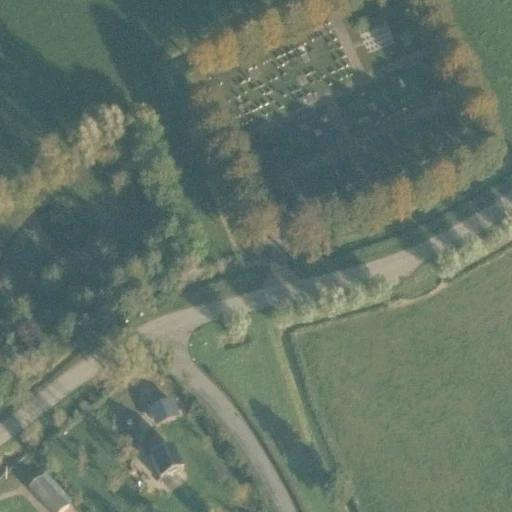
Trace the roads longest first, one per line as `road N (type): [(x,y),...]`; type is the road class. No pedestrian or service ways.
road 1 (unclassified): [(161,336),(406,261),(511,204)]
road 2 (tertiary): [(284,511),(255,456),(161,336)]
road 3 (tertiary): [(0,434),(94,363),(161,336)]
